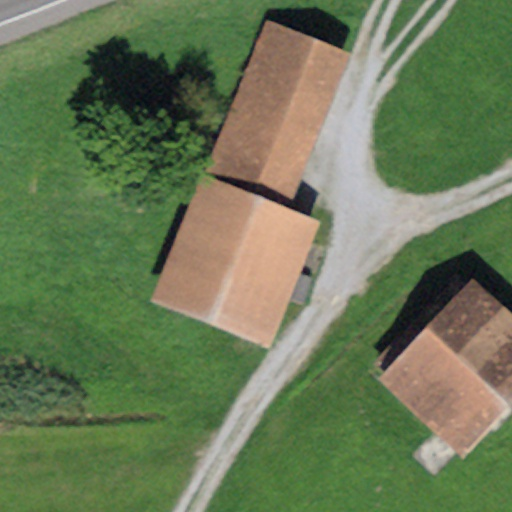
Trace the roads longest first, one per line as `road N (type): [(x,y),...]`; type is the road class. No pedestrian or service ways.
road 1 (track): [(364,232),(192,511)]
road 2 (track): [(364,232),(358,102),(388,0)]
road 3 (track): [(511,175),(455,204),(364,232)]
road 4 (track): [(358,102),(441,0)]
